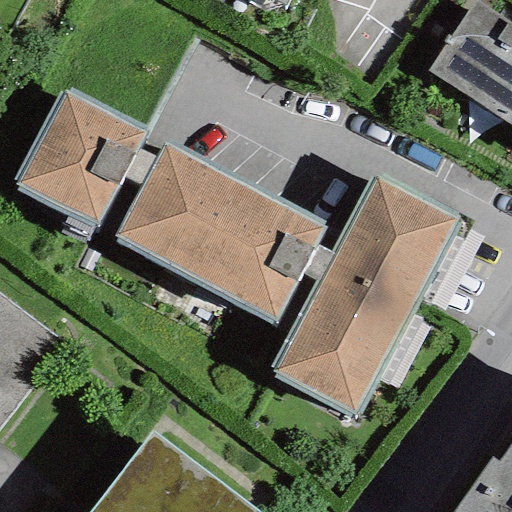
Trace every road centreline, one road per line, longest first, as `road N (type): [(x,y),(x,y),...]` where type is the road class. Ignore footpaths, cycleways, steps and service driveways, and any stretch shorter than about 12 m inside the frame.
road 1 (unknown): [(96,0),(511,237)]
road 2 (residential): [(511,297),(351,511)]
